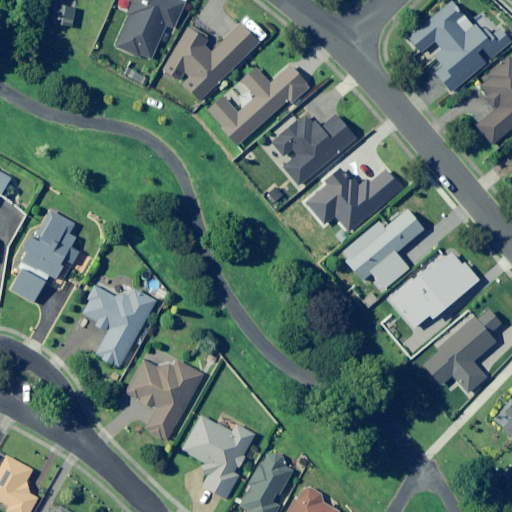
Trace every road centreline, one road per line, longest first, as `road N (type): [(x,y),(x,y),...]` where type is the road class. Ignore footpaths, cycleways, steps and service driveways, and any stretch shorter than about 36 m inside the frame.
road 1 (residential): [(341,51),(511,247)]
road 2 (residential): [(88,449),(46,375),(0,346)]
